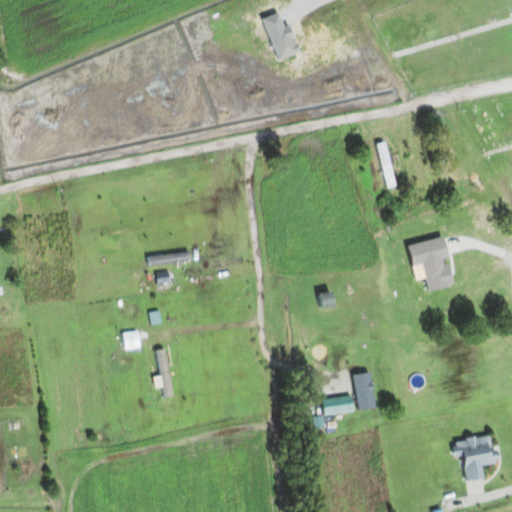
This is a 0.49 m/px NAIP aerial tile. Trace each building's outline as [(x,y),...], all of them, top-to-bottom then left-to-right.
[(392,178),(384,137),(366,140),(375,182),(392,178)] [(492,223),(488,204),(474,207),(478,226),(492,223)] [(450,284),(441,254),(418,262),(427,291),(450,284)] [(341,307),(332,287),(314,295),(323,315),(341,307)] [(0,306),(8,307),(8,288),(0,288),(0,306)] [(153,350),(162,397),(171,395),(163,348),(153,350)] [(334,359),(345,407),(353,405),(343,357),(334,359)] [(462,479),(481,477),(480,464),(493,463),(490,435),(458,438),(462,479)]
